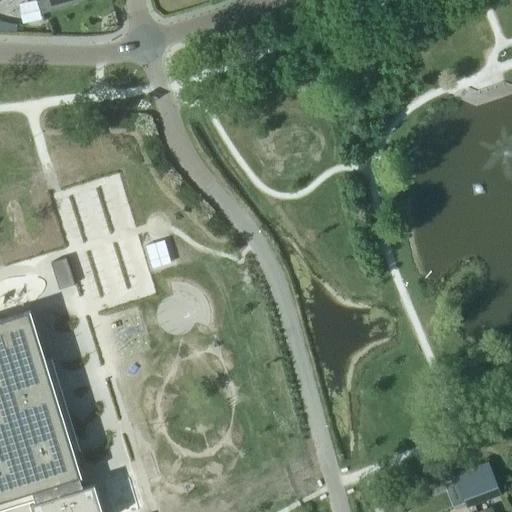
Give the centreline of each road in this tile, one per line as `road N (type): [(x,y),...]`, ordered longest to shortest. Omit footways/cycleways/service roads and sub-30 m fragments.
road 1 (unclassified): [(341,511),(269,268),(180,147),(147,44)]
road 2 (unclassified): [(0,52),(97,55),(147,44)]
road 3 (unclassified): [(147,44),(267,0)]
